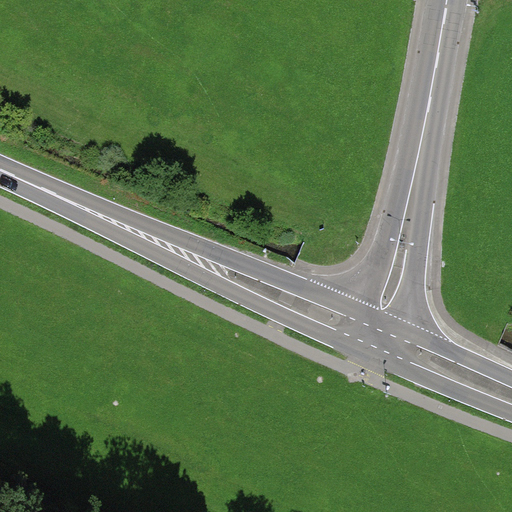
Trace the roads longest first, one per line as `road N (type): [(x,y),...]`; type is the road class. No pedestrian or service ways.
road 1 (secondary): [(0,168),(373,330)]
road 2 (tertiary): [(448,0),(398,259),(373,330)]
road 3 (secondary): [(373,330),(511,390)]
